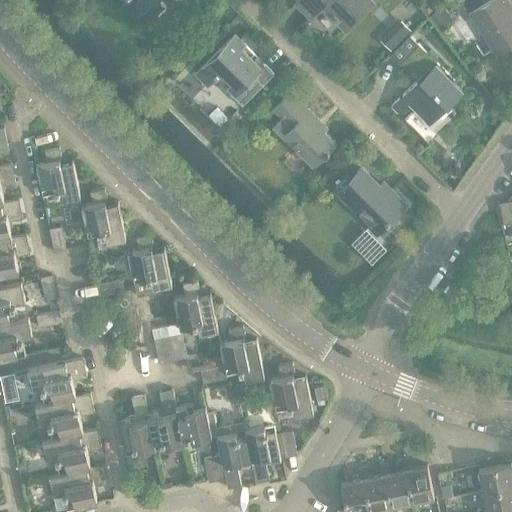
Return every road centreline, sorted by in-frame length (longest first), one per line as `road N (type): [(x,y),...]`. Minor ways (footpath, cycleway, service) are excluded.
road 1 (tertiary): [(365,368),(290,326),(232,273),(0,33)]
road 2 (residential): [(100,379),(60,266),(44,249),(13,144),(5,107),(20,90)]
road 3 (residential): [(246,0),(463,213)]
road 4 (residential): [(365,368),(384,322),(463,213)]
road 5 (residential): [(365,368),(285,511)]
road 6 (tertiary): [(511,416),(365,368)]
road 7 (residential): [(129,511),(100,379)]
